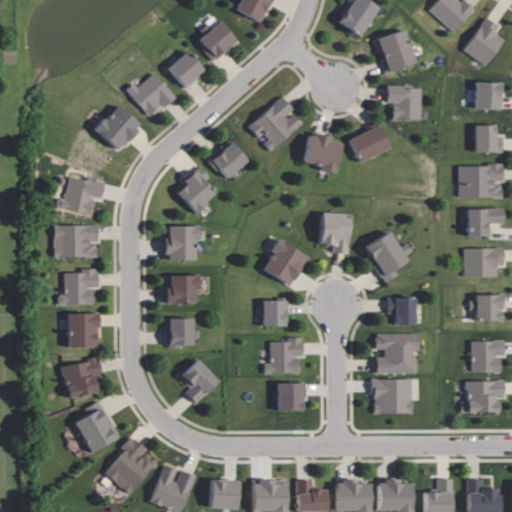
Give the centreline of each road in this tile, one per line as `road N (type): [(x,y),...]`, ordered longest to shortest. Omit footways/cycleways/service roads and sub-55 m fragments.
road 1 (residential): [(511,443),(236,445),(185,434),(148,394),(136,364),(134,213),(143,180),(160,156),(291,43),(315,0)]
road 2 (residential): [(341,442),(340,302)]
